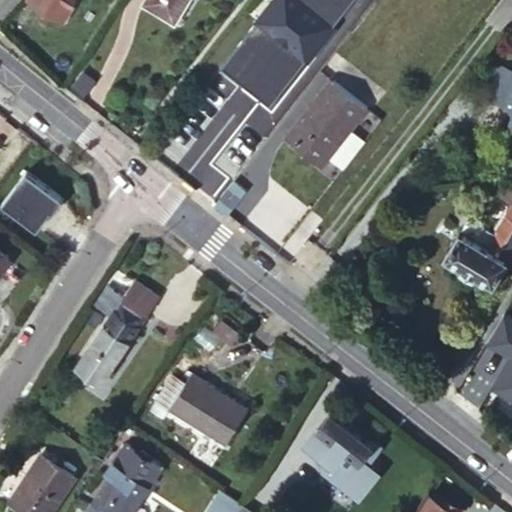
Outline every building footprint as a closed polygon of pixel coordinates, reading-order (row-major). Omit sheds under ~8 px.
[(45,0),(61,12),(69,0),(45,0)] [(180,8),(166,0),(146,0),(144,4),(173,21),(180,8)] [(166,0),(180,8),(185,0),(166,0)] [(259,0),(253,9),(260,16),(272,0),(259,0)] [(306,0),(272,0),(260,16),(256,21),(259,22),(275,34),(306,59),(335,22),(334,21),(318,9),(306,0)] [(325,0),(318,9),(334,21),(341,12),(325,0)] [(275,34),(259,22),(251,32),(252,37),(262,45),(267,44),(275,34)] [(511,100),(511,97),(511,62),(505,60),(492,93),(511,100)] [(324,162),(340,142),(367,107),(331,78),(285,136),(322,164),(324,162)] [(351,151),(340,142),(324,162),(336,171),(351,151)] [(27,169),(2,201),(37,228),(52,209),(54,211),(64,197),(27,169)] [(446,254),(493,282),(508,257),(511,251),(511,180),(496,171),(487,187),(511,201),(494,230),(487,225),(479,239),(461,229),(446,254)] [(106,287),(93,305),(108,316),(74,363),(98,381),(157,298),(134,281),(121,298),(106,287)] [(511,317),(503,312),(486,341),(509,355),(491,386),(511,399),(511,317)] [(233,329),(215,318),(207,329),(226,341),(233,329)] [(191,372),(167,408),(225,444),(249,408),(191,372)] [(325,470),(358,497),(375,476),(364,466),(378,450),(373,445),(374,443),(332,410),(305,443),(330,463),(325,470)] [(103,507),(110,511),(130,511),(141,497),(137,495),(130,490),(141,474),(150,461),(133,450),(115,477),(110,474),(90,505),(100,511),(103,507)] [(40,454),(8,501),(24,511),(51,511),(75,479),(40,454)] [(130,490),(137,495),(149,478),(141,474),(130,490)] [(227,493),(241,503),(248,494),(233,483),(227,493)] [(204,511),(238,511),(241,508),(242,506),(219,490),(204,511)] [(457,511),(429,494),(417,511),(457,511)]
